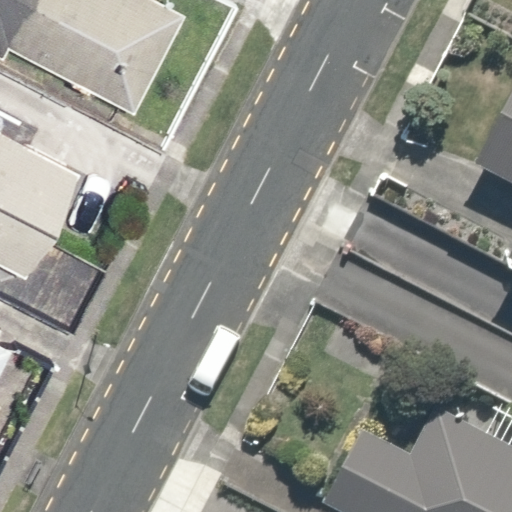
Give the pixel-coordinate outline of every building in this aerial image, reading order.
[(0,0),(0,59),(5,49),(126,111),(177,12),(153,0),(0,0)] [(511,189),(511,116),(483,176),(511,189)] [(0,259),(38,280),(95,173),(0,122),(0,259)] [(0,391),(22,349),(0,337),(0,391)] [(365,435),(327,507),(335,511),(511,511),(511,407),(498,400),(486,422),(443,400),(411,460),(365,435)]
